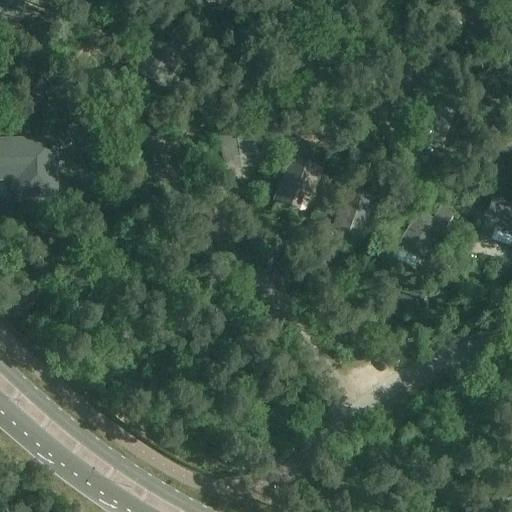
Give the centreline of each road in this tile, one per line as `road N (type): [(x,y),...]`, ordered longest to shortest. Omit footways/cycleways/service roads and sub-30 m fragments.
road 1 (primary): [(199,511),(120,464),(0,364)]
road 2 (residential): [(321,441),(417,369),(511,338)]
road 3 (primary): [(0,402),(141,511)]
